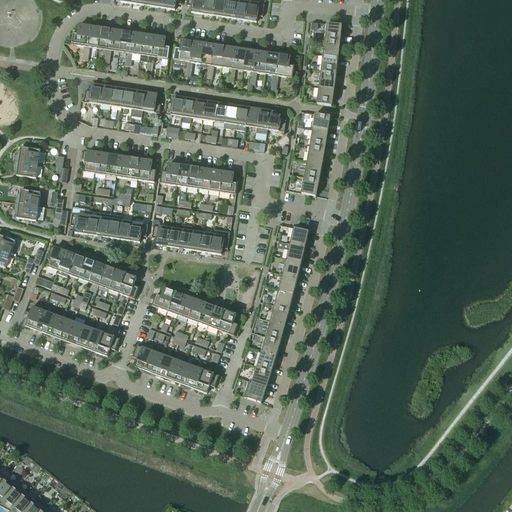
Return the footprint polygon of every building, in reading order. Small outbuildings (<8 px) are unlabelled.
[(153,8),(154,0),(143,0),(142,7),(153,8)] [(163,10),(164,0),(154,0),(153,8),(163,10)] [(176,5),(181,6),(181,0),(164,0),(163,10),(175,12),(176,5)] [(191,14),(201,16),(203,0),(187,0),(187,7),(192,8),(191,14)] [(212,17),(214,0),(203,0),(201,16),(212,17)] [(224,19),(227,1),(220,0),(215,0),(213,18),(224,19)] [(234,21),(237,2),(227,1),(224,19),(234,21)] [(245,22),(247,4),(237,2),(234,21),(245,22)] [(262,18),(264,7),(247,4),(245,22),(256,24),(257,18),(262,18)] [(340,44),(341,33),(342,27),(326,26),(324,42),(340,44)] [(87,49),(90,29),(79,27),(77,35),(72,34),(70,46),(84,49),(84,48),(87,49)] [(97,51),(101,29),(99,29),(98,29),(96,29),(90,29),(87,49),(84,48),(84,49),(83,55),(89,56),(90,49),(97,51)] [(108,52),(111,32),(105,31),(104,30),(102,30),(101,29),(97,51),(105,52),(104,58),(110,59),(111,53),(108,52)] [(119,54),(122,32),(121,32),(119,32),(117,33),(111,32),(108,52),(111,53),(119,54)] [(130,55),(133,35),(127,34),(125,33),(124,33),(122,32),(119,54),(127,55),(126,61),(132,62),(133,56),(130,55)] [(140,57),(143,36),(142,36),(140,36),(139,36),(133,35),(130,55),(133,56),(132,62),(139,63),(140,57)] [(151,59),(154,38),(148,37),(147,37),(145,36),(143,36),(140,57),(148,58),(147,64),(153,65),(154,59),(151,59)] [(168,61),(169,49),(164,48),(165,40),(154,38),(151,59),(154,59),(168,61)] [(190,64),(193,44),(182,42),(180,51),(175,50),(173,62),(187,64),(190,64)] [(338,60),(340,44),(324,42),(322,58),(338,60)] [(200,66),(204,45),(202,45),(200,45),(199,45),(193,44),(190,64),(187,64),(186,70),(192,71),(193,65),(200,66)] [(211,68),(214,47),(208,46),(207,46),(205,45),(204,45),(200,66),(208,67),(207,73),(213,74),(214,68),(211,68)] [(222,69),(225,48),(223,48),(222,48),(220,48),(214,47),(211,68),(214,68),(222,69)] [(233,71),(236,51),(229,50),(228,49),(227,48),(225,48),(222,69),(229,70),(229,77),(234,77),(235,71),(233,71)] [(243,73),(246,51),(245,51),(243,51),(241,51),(236,51),(233,71),(235,71),(243,73)] [(254,74),(257,54),(251,53),(249,52),(248,52),(246,51),(243,73),(251,74),(250,80),(256,81),(257,75),(257,74),(254,74)] [(265,76),(268,54),(266,54),(265,54),(263,55),(257,54),(254,74),(257,74),(257,75),(265,76)] [(275,77),(278,57),(273,56),(271,55),(270,55),(268,54),(265,76),(273,77),(272,83),(277,84),(278,78),(275,77)] [(292,80),(294,68),(288,67),(290,59),(278,57),(275,77),(278,78),(292,80)] [(336,76),(338,60),(322,58),(320,74),(336,76)] [(334,92),(336,76),(320,74),(318,89),(334,92)] [(100,106),(103,88),(92,86),(91,93),(85,92),(83,104),(100,106)] [(111,108),(113,90),(103,88),(100,106),(111,108)] [(332,108),(334,92),(318,89),(316,106),(332,108)] [(121,110),(124,91),(113,90),(111,108),(121,110)] [(132,111),(135,93),(124,91),(121,110),(132,111)] [(143,113),(145,94),(135,93),(132,111),(143,113)] [(159,115),(161,103),(156,103),(157,96),(145,94),(143,113),(159,115)] [(181,119),(184,100),(173,99),(172,105),(167,104),(165,116),(181,119)] [(192,120),(195,102),(184,100),(181,119),(183,119),(182,124),(190,126),(191,120),(192,120)] [(203,122),(206,103),(195,102),(192,120),(203,122)] [(214,123),(216,105),(206,103),(203,122),(214,123)] [(224,125),(227,107),(216,105),(214,123),(224,125)] [(235,127),(238,108),(227,107),(224,125),(235,127)] [(246,128),(249,110),(238,108),(235,127),(234,132),(245,133),(246,128)] [(257,130),(259,111),(249,110),(246,128),(257,130)] [(267,131),(270,113),(259,111),(257,130),(267,131)] [(284,134),(286,122),(280,121),(281,115),(270,113),(267,131),(284,134)] [(328,135),(330,118),(314,116),(312,132),(328,135)] [(325,151),(328,135),(312,132),(309,148),(325,151)] [(322,166),(325,151),(309,148),(306,164),(322,166)] [(38,166),(40,152),(20,149),(20,154),(18,154),(17,156),(16,159),(16,161),(15,163),(38,166)] [(95,175),(98,155),(92,154),(90,153),(89,153),(87,152),(86,152),(84,152),(82,153),(83,156),(82,160),(86,161),(84,173),(83,173),(83,174),(95,175)] [(106,177),(109,156),(107,156),(106,156),(104,156),(98,155),(95,175),(106,177)] [(116,179),(119,158),(113,157),(112,157),(110,156),(109,156),(106,177),(116,179)] [(62,170),(64,159),(57,158),(55,172),(61,173),(60,184),(66,185),(68,171),(62,170)] [(127,180),(130,159),(129,159),(127,159),(125,159),(119,158),(116,179),(127,180)] [(138,182),(141,161),(135,161),(133,160),(132,159),(130,159),(127,180),(138,182)] [(156,172),(151,172),(152,163),(141,161),(138,182),(154,184),(156,172)] [(36,181),(38,166),(15,163),(15,165),(15,167),(15,170),(16,172),(17,172),(16,178),(36,181)] [(319,182),(322,166),(306,164),(304,180),(319,182)] [(176,188),(179,167),(168,166),(167,174),(162,173),(160,185),(176,188)] [(187,189),(190,168),(189,168),(187,168),(185,168),(179,167),(176,188),(187,189)] [(198,191),(201,171),(195,170),(193,169),(192,168),(190,168),(187,189),(198,191)] [(208,192),(212,171),(210,171),(208,171),(207,171),(201,171),(198,191),(208,192)] [(219,194),(222,174),(216,173),(215,172),(213,172),(212,171),(208,192),(219,194)] [(236,197),(237,185),(232,184),(233,175),(222,174),(219,194),(236,197)] [(316,199),(319,182),(304,180),(300,195),(316,199)] [(38,208),(40,195),(20,192),(20,197),(18,197),(17,199),(16,201),(16,203),(15,205),(38,209),(38,208)] [(62,212),(64,202),(57,201),(55,215),(61,216),(62,212)] [(43,222),(44,209),(38,208),(38,209),(15,205),(15,208),(15,210),(15,212),(16,214),(17,215),(16,220),(36,223),(36,221),(43,222)] [(86,236),(88,218),(85,217),(86,211),(85,211),(73,209),(72,215),(70,227),(76,228),(75,234),(86,236)] [(66,228),(68,213),(62,212),(61,216),(60,227),(66,228)] [(96,238),(99,219),(88,218),(86,236),(96,238)] [(107,239),(110,221),(99,219),(96,238),(107,239)] [(118,241),(121,223),(110,221),(107,239),(118,241)] [(128,243),(131,224),(121,223),(118,241),(128,243)] [(146,239),(148,227),(131,224),(128,243),(140,244),(141,238),(146,239)] [(167,248),(170,230),(153,228),(152,239),(157,240),(156,247),(167,248)] [(178,250),(181,232),(170,230),(167,248),(178,250)] [(305,249),(307,239),(309,233),(293,230),(290,246),(305,249)] [(189,252),(191,233),(181,232),(178,250),(189,252)] [(199,253),(202,235),(191,233),(189,252),(199,253)] [(210,255),(213,237),(202,235),(199,253),(210,255)] [(0,252),(10,257),(15,243),(0,237),(0,252)] [(227,251),(229,239),(213,237),(210,255),(221,257),(222,250),(227,251)] [(301,265),(305,249),(290,246),(286,261),(301,265)] [(58,273),(65,253),(59,251),(58,250),(57,249),(55,249),(54,248),(52,248),(50,248),(50,251),(49,255),(52,256),(47,268),(58,273)] [(39,267),(44,254),(38,251),(34,262),(33,265),(39,267)] [(0,268),(5,270),(10,257),(0,252),(0,268)] [(68,276),(75,256),(74,256),(72,255),(71,255),(65,253),(58,273),(57,275),(67,279),(68,276)] [(78,280),(85,261),(80,259),(78,258),(77,257),(75,256),(68,276),(78,280)] [(29,275),(33,265),(34,262),(28,259),(23,273),(29,275)] [(88,284),(96,264),(94,263),(93,263),(91,263),(85,261),(78,280),(88,284)] [(297,281),(301,265),(286,261),(282,277),(297,281)] [(98,288),(106,268),(100,266),(99,265),(97,264),(96,264),(88,284),(98,288)] [(108,291),(116,271),(115,271),(113,270),(111,270),(106,268),(98,288),(108,291)] [(119,295),(126,276),(120,274),(119,273),(118,272),(116,271),(108,291),(119,295)] [(134,301),(139,290),(134,288),(137,280),(126,276),(119,295),(134,301)] [(293,296),(297,281),(282,277),(278,292),(293,296)] [(41,288),(43,281),(38,279),(35,285),(41,288)] [(37,297),(40,290),(34,288),(32,295),(37,297)] [(18,304),(23,291),(17,289),(14,299),(12,302),(18,304)] [(167,313),(175,293),(173,293),(172,292),(170,292),(164,290),(161,298),(156,296),(152,307),(167,313)] [(289,312),(293,296),(278,292),(274,308),(289,312)] [(177,317),(185,298),(179,296),(178,295),(176,294),(175,293),(167,313),(177,317)] [(3,310),(9,312),(12,302),(14,299),(8,297),(3,310)] [(188,321),(195,301),(194,300),(192,300),(190,300),(185,298),(177,317),(188,321)] [(198,324),(205,305),(199,303),(198,302),(197,301),(195,301),(188,321),(198,324)] [(208,328),(215,308),(214,308),(212,307),(211,307),(205,305),(198,324),(208,328)] [(122,318),(125,309),(120,307),(116,316),(122,318)] [(218,332),(225,313),(220,311),(218,310),(217,309),(215,308),(208,328),(218,332)] [(285,328),(289,312),(274,308),(270,323),(285,328)] [(36,332),(43,313),(32,309),(32,310),(28,321),(25,320),(23,324),(21,327),(22,328),(24,329),(25,329),(27,330),(28,330),(30,330),(36,332)] [(46,337),(53,317),(43,313),(36,332),(41,334),(43,335),(44,336),(46,337)] [(234,338),(238,327),(233,325),(236,317),(225,313),(218,332),(234,338)] [(56,340),(63,320),(53,317),(46,337),(47,337),(49,338),(50,338),(56,340)] [(118,329),(121,320),(115,318),(112,327),(118,329)] [(66,344),(73,324),(63,320),(56,340),(62,342),(63,343),(64,344),(66,344)] [(156,330),(159,323),(153,321),(150,328),(156,330)] [(280,343),(285,328),(270,323),(265,339),(280,343)] [(76,347),(83,328),(73,324),(66,344),(67,345),(69,345),(71,345),(76,347)] [(86,352),(94,332),(83,328),(76,347),(82,349),(83,350),(85,351),(86,352)] [(152,342),(155,333),(149,331),(146,340),(152,342)] [(97,355),(104,335),(94,332),(86,352),(88,352),(89,353),(91,353),(97,355)] [(115,352),(119,341),(104,335),(97,355),(107,359),(110,351),(115,352)] [(162,344),(165,337),(159,335),(157,342),(162,344)] [(276,358),(280,343),(265,339),(261,354),(276,358)] [(221,354),(224,346),(219,344),(216,352),(221,354)] [(145,374),(152,353),(137,348),(133,359),(138,361),(135,369),(141,371),(142,372),(143,373),(145,374)] [(155,376),(163,357),(152,353),(145,374),(146,374),(148,374),(150,374),(155,376)] [(271,374),(276,359),(276,358),(261,354),(256,369),(271,374)] [(217,366),(220,357),(215,355),(212,364),(217,366)] [(165,381),(173,361),(163,357),(155,376),(161,379),(162,380),(164,381),(165,381)] [(176,384),(183,365),(173,361),(165,381),(167,382),(168,382),(170,382),(176,384)] [(185,389),(193,368),(183,365),(176,384),(181,386),(183,387),(184,388),(185,389)] [(196,391),(203,372),(193,368),(185,389),(187,389),(189,389),(190,389),(196,391)] [(266,389),(271,374),(256,369),(251,385),(266,389)] [(215,389),(219,378),(203,372),(196,391),(207,395),(210,387),(215,389)] [(261,405),(266,389),(251,385),(248,384),(243,399),(256,403),(256,404),(257,404),(261,405)] [(0,487),(8,478),(2,475),(0,473),(0,487)] [(0,487),(0,506),(17,486),(11,482),(7,480),(9,478),(8,478),(0,487)] [(11,511),(27,493),(20,490),(17,487),(18,486),(17,486),(0,506),(0,509),(5,511),(11,511)] [(26,511),(36,501),(29,498),(26,495),(27,494),(27,493),(11,511),(26,511)] [(42,511),(45,509),(38,505),(35,503),(36,501),(26,511),(42,511)]
